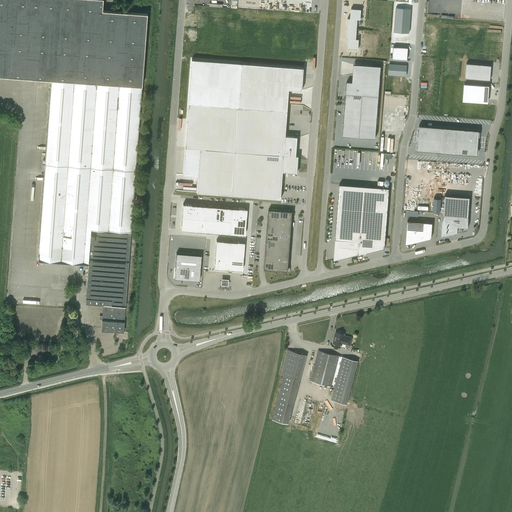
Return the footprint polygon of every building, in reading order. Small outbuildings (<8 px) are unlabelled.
[(142,86),(147,13),(102,10),(102,0),(0,0),(0,75),(51,79),(38,260),(88,264),(85,304),(103,305),(101,328),(101,330),(124,332),(125,307),(131,231),(142,86)] [(396,7),(394,32),(409,33),(411,8),(396,7)] [(347,28),(346,38),(349,38),(348,48),(358,49),(359,38),(356,38),(357,29),(357,19),(360,19),(361,9),(351,8),(350,18),(347,18),(347,28)] [(392,44),(391,59),(403,60),(404,45),(392,44)] [(188,59),(179,179),(196,181),(196,191),(281,198),(284,172),(299,172),(299,153),(284,154),(288,110),(238,106),(241,63),(188,59)] [(241,63),(238,106),(288,110),(289,89),(303,90),(304,68),(241,63)] [(466,63),(465,78),(490,80),(491,65),(466,63)] [(389,64),(389,74),(406,76),(407,65),(389,64)] [(347,81),(343,135),(375,138),(381,65),(370,65),(369,83),(352,81),(347,81)] [(464,84),(462,101),(487,102),(489,85),(464,84)] [(419,125),(417,150),(477,155),(479,130),(419,125)] [(389,188),(339,184),(334,251),(359,253),(359,245),(384,248),(389,188)] [(445,195),(442,235),(457,231),(457,226),(467,227),(470,197),(445,195)] [(247,209),(183,204),(181,230),(245,235),(247,209)] [(280,217),(280,210),(269,209),(268,216),(280,217)] [(292,211),(280,210),(280,217),(292,218),(292,211)] [(280,217),(268,216),(267,224),(279,225),(280,217)] [(291,226),(292,218),(280,217),(279,225),(291,226)] [(407,220),(406,235),(407,235),(407,242),(421,239),(421,237),(431,237),(432,222),(407,220)] [(267,231),(279,232),(279,225),(267,224),(267,231)] [(279,232),(291,233),(291,226),(279,225),(279,232)] [(267,231),(266,239),(278,240),(279,232),(267,231)] [(290,241),(291,233),(279,232),(278,240),(290,241)] [(266,246),(278,247),(278,240),(266,239),(266,246)] [(244,242),(216,240),(214,268),(242,270),(244,242)] [(278,240),(278,247),(290,248),(290,241),(278,240)] [(277,255),(278,247),(266,246),(265,254),(277,255)] [(290,248),(278,247),(277,255),(289,256),(290,248)] [(176,252),(175,270),(182,279),(199,280),(201,254),(176,252)] [(265,254),(265,261),(277,262),(277,255),(265,254)] [(277,255),(277,262),(288,263),(289,256),(277,255)] [(277,262),(265,261),(264,269),(276,270),(277,262)] [(288,263),(277,262),(276,270),(288,271),(288,263)] [(11,276),(10,294),(24,295),(24,287),(18,287),(18,285),(15,285),(15,282),(12,281),(12,276),(11,276)] [(342,334),(341,334),(342,333),(341,333),(340,332),(338,331),(337,332),(336,331),(335,338),(334,338),(333,340),(334,341),(333,342),(341,344),(342,343),(350,345),(352,337),(344,335),(343,335),(342,334)] [(288,349),(281,374),(284,375),(273,419),(288,423),(299,379),(306,354),(288,349)] [(358,361),(318,350),(310,381),(334,387),(331,400),(347,404),(358,361)]
